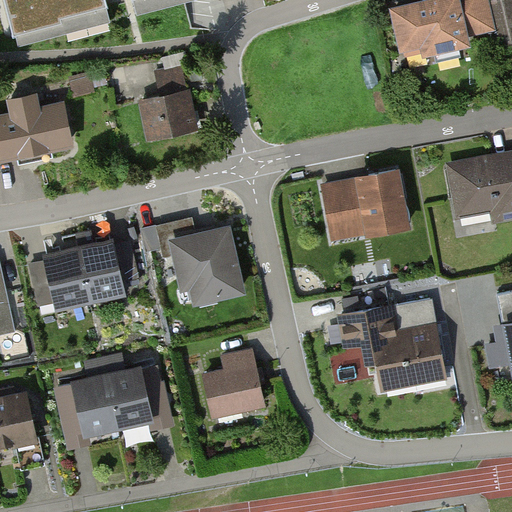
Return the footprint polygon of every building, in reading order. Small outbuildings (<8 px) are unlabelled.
[(5,0),(14,34),(64,21),(63,17),(108,5),(106,0),(5,0)] [(457,0),(433,0),(395,9),(404,47),(425,42),(427,51),(466,42),(464,31),(494,24),(488,0),(464,0),(458,2),(457,0)] [(511,8),(510,0),(498,0),(493,1),(503,48),(511,46),(511,8)] [(161,97),(143,100),(151,138),(196,128),(186,80),(193,79),(188,51),(168,56),(171,71),(156,74),(161,97)] [(91,75),(72,80),(75,94),(95,89),(91,75)] [(15,115),(0,118),(0,156),(71,142),(63,104),(40,109),(36,94),(11,99),(15,115)] [(511,157),(454,169),(465,221),(510,212),(511,220),(511,157)] [(420,171),(332,187),(342,245),(431,229),(420,171)] [(231,229),(174,241),(187,302),(244,290),(231,229)] [(150,296),(137,240),(100,248),(113,304),(150,296)] [(113,304),(100,248),(63,257),(76,313),(113,304)] [(3,251),(0,251),(0,330),(0,331),(3,339),(25,333),(3,251)] [(511,291),(497,294),(503,324),(508,323),(511,344),(511,291)] [(462,380),(452,325),(410,333),(405,308),(339,321),(348,364),(386,357),(393,393),(462,380)] [(232,373),(219,376),(228,419),(282,408),(271,352),(230,360),(232,373)] [(179,423),(162,363),(126,373),(143,433),(179,423)] [(143,433),(126,373),(90,383),(107,443),(143,433)] [(60,442),(50,394),(1,404),(11,452),(60,442)] [(0,454),(11,452),(1,404),(0,404),(0,454)]
